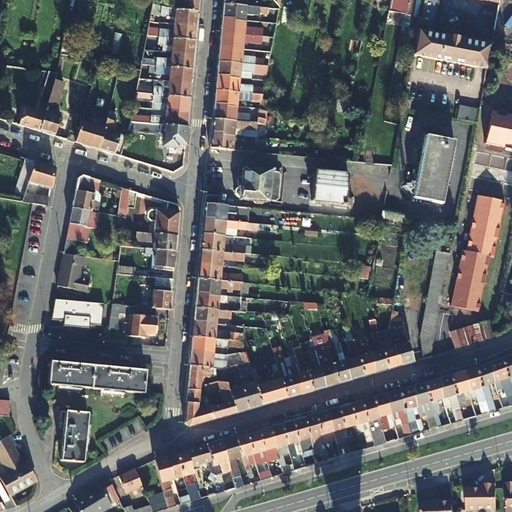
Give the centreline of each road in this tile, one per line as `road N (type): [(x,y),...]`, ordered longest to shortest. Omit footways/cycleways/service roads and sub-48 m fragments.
road 1 (residential): [(511,339),(168,442)]
road 2 (residential): [(511,440),(262,511)]
road 3 (residential): [(192,192),(211,0)]
road 4 (residential): [(32,343),(70,155)]
road 5 (residential): [(176,358),(192,192)]
road 6 (residential): [(58,495),(25,419),(32,343)]
road 7 (residential): [(176,358),(32,343)]
road 8 (residential): [(70,155),(192,192)]
road 9 (residential): [(58,495),(168,442)]
